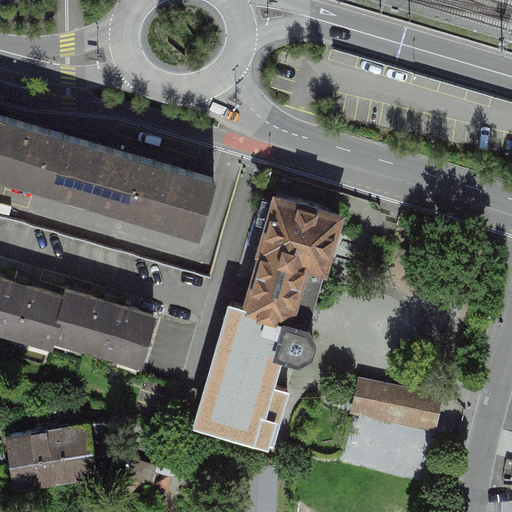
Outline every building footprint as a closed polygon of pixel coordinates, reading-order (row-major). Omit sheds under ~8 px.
[(102,142),(5,114),(0,129),(0,166),(87,193),(102,142)] [(215,176),(102,142),(87,193),(200,226),(215,176)] [(341,211),(277,192),(261,247),(263,249),(247,304),(232,300),(199,418),(273,440),(290,387),(271,382),(277,362),(311,348),(314,335),(308,324),(341,211)] [(64,296),(0,276),(0,324),(51,340),(54,332),(64,296)] [(154,314),(67,289),(64,296),(54,332),(112,349),(108,363),(137,372),(154,314)] [(441,394),(362,377),(356,406),(434,423),(441,394)] [(15,485),(98,473),(95,455),(106,453),(111,451),(116,447),(119,442),(119,436),(118,431),(115,426),(111,422),(105,420),(99,420),(90,421),(90,420),(8,434),(15,485)] [(181,444),(166,440),(159,464),(158,469),(172,473),(181,444)] [(159,464),(135,457),(129,477),(153,484),(158,469),(159,464)] [(272,511),(275,464),(244,463),(241,511),(272,511)]
